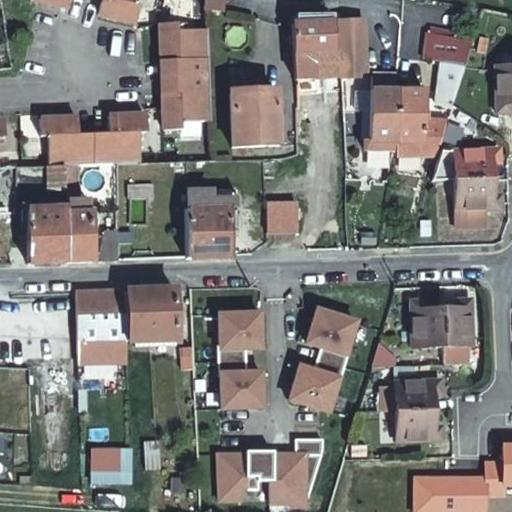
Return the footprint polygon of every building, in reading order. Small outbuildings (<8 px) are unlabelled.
[(128,0),(27,0),(27,1),(64,10),(66,0),(96,0),(98,0),(94,17),(131,26),(135,9),(127,7),(128,0)] [(202,0),(201,10),(222,13),(224,0),(202,0)] [(360,23),(335,24),(336,39),(337,64),(338,79),(363,78),(360,23)] [(330,24),(290,27),(293,69),(294,82),(313,81),(311,55),(332,53),(330,24)] [(181,124),(211,122),(206,48),(205,31),(175,33),(174,26),(157,27),(159,64),(168,64),(170,94),(162,95),(164,132),(182,131),(181,124)] [(441,63),(465,66),(472,45),(426,36),(424,61),(441,63)] [(465,66),(441,63),(438,105),(452,108),(465,66)] [(168,64),(159,64),(162,95),(170,94),(168,64)] [(326,90),(338,89),(338,79),(337,64),(332,64),(332,71),(325,71),(326,90)] [(511,106),(511,68),(493,69),(496,116),(511,115),(510,106),(511,106)] [(367,142),(395,142),(394,93),(393,93),(390,92),(390,77),(369,77),(369,92),(367,92),(367,142)] [(397,156),(438,156),(448,121),(422,121),(422,93),(394,93),(395,142),(397,156)] [(229,97),(232,149),(280,146),(277,95),(229,97)] [(110,135),(89,136),(91,166),(141,164),(140,134),(147,133),(147,116),(109,117),(110,135)] [(41,120),(42,138),(49,137),(50,168),(64,167),(66,167),(80,166),(91,166),(89,136),(79,136),(78,119),(41,120)] [(499,152),(452,154),(441,154),(432,184),(453,183),(491,181),(490,166),(500,165),(499,152)] [(66,167),(67,209),(69,264),(92,263),(91,213),(80,213),(80,166),(66,167)] [(50,168),(51,191),(65,190),(64,167),(50,168)] [(491,181),(453,183),(455,230),(485,229),(485,212),(502,212),(501,197),(492,197),(491,181)] [(190,193),(190,210),(232,208),(237,208),(236,191),(190,193)] [(3,215),(17,214),(17,199),(2,199),(3,215)] [(293,204),(264,204),(265,234),(294,234),(293,204)] [(190,260),(233,258),(232,208),(190,210),(188,210),(190,260)] [(67,209),(47,210),(49,265),(69,264),(67,209)] [(29,229),(29,265),(49,265),(47,210),(24,211),(24,229),(29,229)] [(176,291),(123,293),(125,342),(177,342),(176,291)] [(75,294),(77,367),(126,365),(125,342),(123,293),(75,294)] [(441,350),(442,368),(467,367),(466,349),(472,349),(471,302),(456,303),(456,311),(440,312),(441,350)] [(441,350),(440,312),(425,311),(424,304),(409,304),(411,350),(441,350)] [(359,324),(318,311),(308,346),(322,350),(315,373),(301,369),(290,404),(331,416),(340,385),(342,385),(351,356),(349,355),(359,324)] [(262,351),(261,315),(218,316),(219,349),(217,349),(218,380),(220,380),(221,413),(264,411),(262,375),(247,375),(247,352),(262,351)] [(193,385),(192,348),(181,348),(183,385),(193,385)] [(392,368),(393,350),(374,348),(372,366),(392,368)] [(381,391),(382,415),(396,414),(434,412),(434,397),(442,396),(441,383),(396,385),(396,390),(381,391)] [(434,412),(396,414),(397,445),(444,443),(444,431),(435,431),(434,412)] [(511,433),(474,435),(476,485),(511,484),(511,433)] [(303,511),(325,465),(325,444),(297,444),(297,459),(274,459),(274,456),(246,456),(246,459),(217,459),(218,506),(240,505),(240,495),(256,495),(256,490),(268,489),(268,511),(289,511),(288,511),(303,511)] [(88,490),(129,490),(129,461),(88,460),(88,490)]
